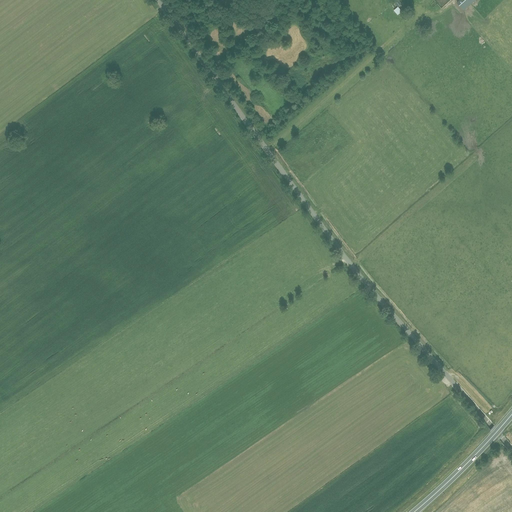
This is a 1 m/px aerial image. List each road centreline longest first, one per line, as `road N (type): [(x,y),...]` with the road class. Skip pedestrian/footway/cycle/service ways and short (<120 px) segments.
road 1 (unclassified): [(511,449),(360,276),(159,0)]
road 2 (trunk): [(414,511),(511,414)]
